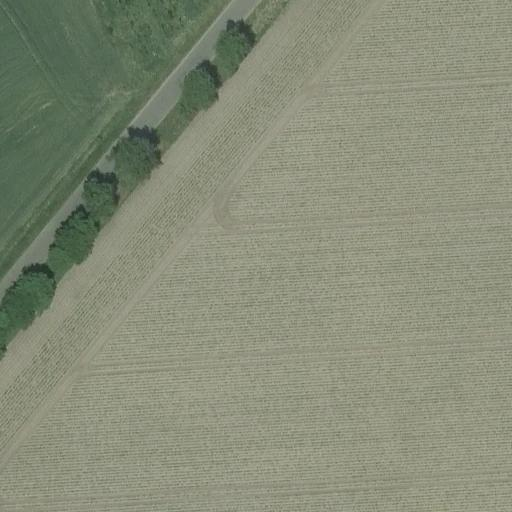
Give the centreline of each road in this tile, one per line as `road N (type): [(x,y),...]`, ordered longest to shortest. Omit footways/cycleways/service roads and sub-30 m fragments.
road 1 (unclassified): [(99,182),(249,0)]
road 2 (unclassified): [(99,182),(0,301)]
